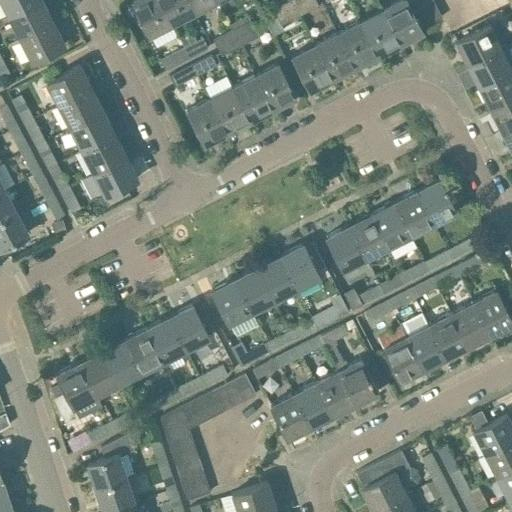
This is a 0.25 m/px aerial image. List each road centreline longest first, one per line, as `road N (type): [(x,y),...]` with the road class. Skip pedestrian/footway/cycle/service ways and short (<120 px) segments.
road 1 (residential): [(184,200),(389,95),(410,92),(440,112),(511,244)]
road 2 (residential): [(511,370),(342,453),(321,469),(317,511)]
road 3 (residential): [(184,200),(86,0)]
road 4 (residential): [(0,299),(184,200)]
road 5 (residential): [(0,346),(54,511)]
